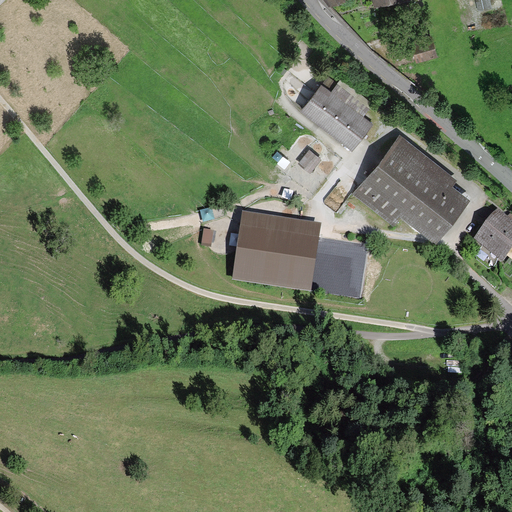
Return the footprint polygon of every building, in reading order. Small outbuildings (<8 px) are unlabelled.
[(322,0),(328,9),(347,0),(322,0)] [(408,0),(370,0),(373,10),(408,0)] [(484,0),(487,9),(493,7),(491,0),(484,0)] [(438,49),(434,34),(413,39),(417,55),(438,49)] [(352,154),(375,127),(364,117),(373,106),(340,80),(331,91),(323,84),(300,111),(352,154)] [(434,245),(471,200),(455,186),(458,182),(402,136),(353,195),(393,227),(401,217),(434,245)] [(309,152),(299,163),(310,173),(320,162),(309,152)] [(474,238),(502,261),(511,249),(511,218),(498,207),(474,238)] [(310,292),(320,224),(243,212),(233,280),(310,292)]
